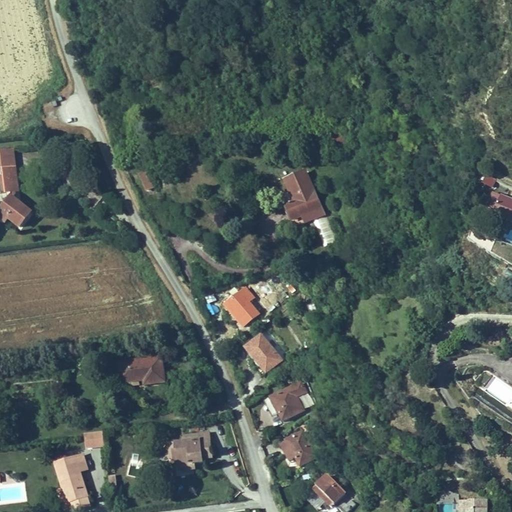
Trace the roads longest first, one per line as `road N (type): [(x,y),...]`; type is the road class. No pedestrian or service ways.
road 1 (residential): [(268,511),(234,400),(134,219),(104,143)]
road 2 (unclassified): [(52,0),(76,86),(104,143)]
road 3 (unknown): [(143,233),(37,162)]
